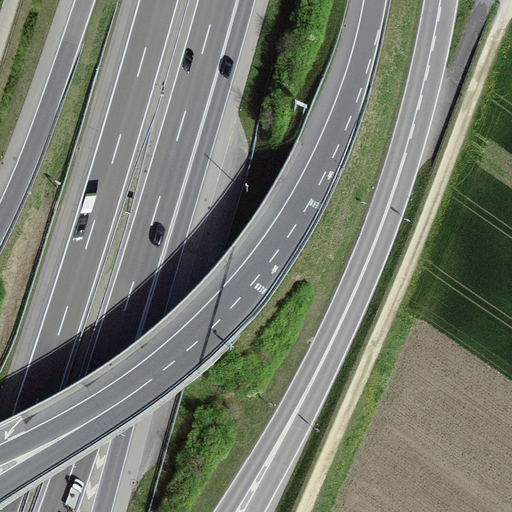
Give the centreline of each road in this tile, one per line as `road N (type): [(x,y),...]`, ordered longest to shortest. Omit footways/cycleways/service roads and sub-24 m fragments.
road 1 (track): [(303,511),(421,235),(509,0)]
road 2 (motorway): [(57,511),(216,0)]
road 3 (motorway): [(101,511),(246,0)]
road 4 (motorway): [(158,0),(0,506)]
road 5 (trunk): [(374,0),(342,112),(284,224),(214,311),(120,389)]
road 6 (trunk): [(224,511),(326,332),(397,150)]
road 7 (motorway): [(254,511),(369,278),(392,218),(397,150)]
road 8 (motorway): [(85,0),(0,225)]
road 9 (trunk): [(397,150),(432,0)]
road 10 (motorway): [(120,389),(0,484)]
road 11 (trunk): [(120,389),(0,455)]
